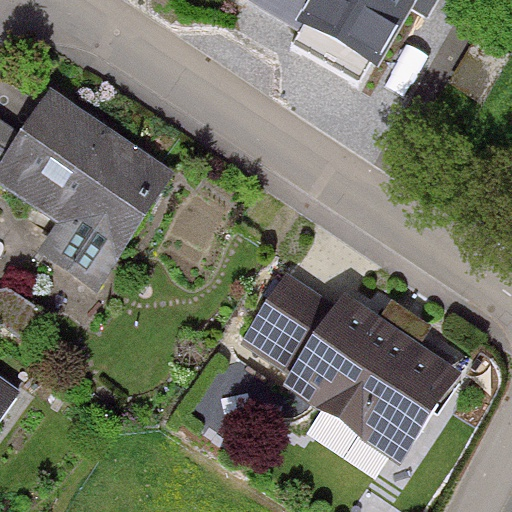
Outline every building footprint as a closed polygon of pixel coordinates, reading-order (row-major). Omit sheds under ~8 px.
[(249,0),(298,28),(287,47),(361,90),(409,9),(425,19),(435,0),(249,0)] [(510,56),(479,38),(450,89),(480,107),(510,56)] [(22,136),(0,121),(0,192),(55,228),(37,255),(97,295),(175,177),(49,95),(22,136)] [(337,311),(286,277),(239,346),(290,381),(283,392),(400,471),(463,379),(345,299),(337,311)] [(0,425),(23,393),(0,376),(0,425)]
